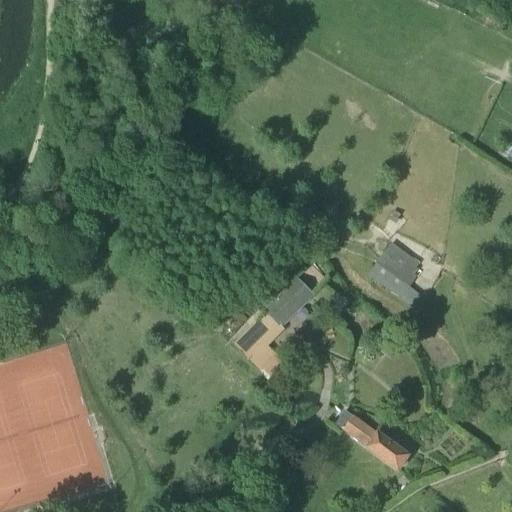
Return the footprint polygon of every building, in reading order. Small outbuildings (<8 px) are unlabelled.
[(419,263),(391,244),(377,264),(375,263),(372,271),(373,272),(369,278),(399,299),(415,276),(412,274),(419,263)] [(283,329),(314,297),(297,280),(265,311),(267,313),(233,346),(261,372),(277,357),(268,348),(284,330),(283,329)] [(262,308),(254,301),(247,310),(255,317),(262,308)] [(247,320),(240,313),(230,324),(237,331),(247,320)] [(390,360),(399,347),(389,340),(380,352),(390,360)] [(398,471),(409,456),(378,433),(377,434),(345,412),(335,426),(398,471)]
